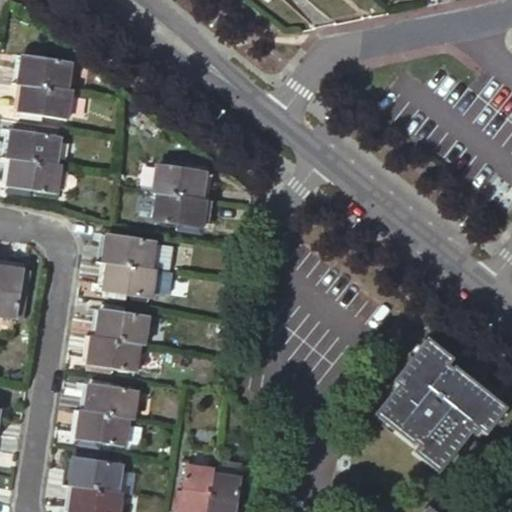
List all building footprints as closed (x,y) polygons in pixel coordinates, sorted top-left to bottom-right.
[(72,67),(44,63),(44,58),(22,54),(17,86),(22,87),(67,95),(72,67)] [(67,95),(22,87),(16,119),(38,123),(39,118),(67,123),(72,96),(67,95)] [(59,140),(31,136),(32,131),(10,127),(4,159),(9,160),(55,168),(59,140)] [(55,168),(9,160),(4,192),(26,196),(27,192),(55,196),(59,169),(55,168)] [(206,168),(184,164),(183,169),(155,164),(151,192),(155,193),(201,200),(206,168)] [(206,201),(201,200),(155,193),(151,220),(179,225),(179,229),(201,233),(206,201)] [(156,243),(127,238),(128,234),(106,230),(101,263),(106,263),(151,270),(155,246),(156,243)] [(168,272),(171,248),(155,246),(151,270),(168,272)] [(151,270),(106,263),(101,296),(123,299),(124,295),(152,299),(156,271),(151,270)] [(25,296),(29,272),(0,267),(0,319),(21,323),(24,300),(21,299),(21,296),(25,296)] [(149,320),(121,315),(122,311),(99,307),(94,339),(139,347),(144,347),(149,320)] [(139,347),(94,339),(89,338),(84,370),(106,374),(107,370),(135,374),(139,347)] [(505,410),(452,369),(450,371),(446,368),(451,361),(426,341),(393,383),(399,388),(396,392),(394,391),(374,416),(411,446),(413,443),(418,447),(412,454),(437,473),(469,433),(473,436),(477,430),(484,436),(505,410)] [(137,394),(108,389),(109,385),(87,381),(82,413),(127,421),(132,422),(137,394)] [(127,421),(82,413),(77,412),(71,445),(94,448),(94,444),(122,448),(127,421)] [(119,467),(91,463),(92,458),(70,455),(65,487),(69,487),(115,495),(119,467)] [(241,465),(213,461),(212,469),(211,474),(239,479),(241,465)] [(205,511),(211,474),(212,469),(184,465),(180,493),(175,493),(172,511),(205,511)] [(235,507),(239,479),(211,474),(205,511),(238,511),(239,508),(235,507)] [(115,495),(69,487),(65,511),(117,511),(120,496),(115,495)]
